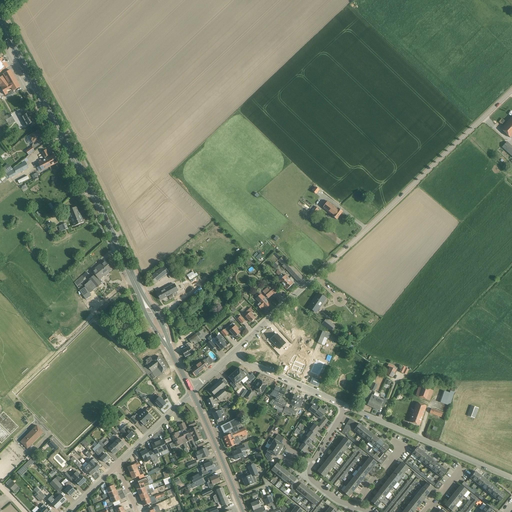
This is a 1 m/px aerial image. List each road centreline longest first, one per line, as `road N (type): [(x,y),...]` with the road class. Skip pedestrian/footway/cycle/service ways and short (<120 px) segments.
road 1 (unclassified): [(231,355),(511,90)]
road 2 (secondary): [(139,291),(0,22)]
road 3 (unclassified): [(511,478),(346,406)]
road 4 (secondary): [(243,511),(193,394)]
road 5 (unclassified): [(346,406),(231,355)]
